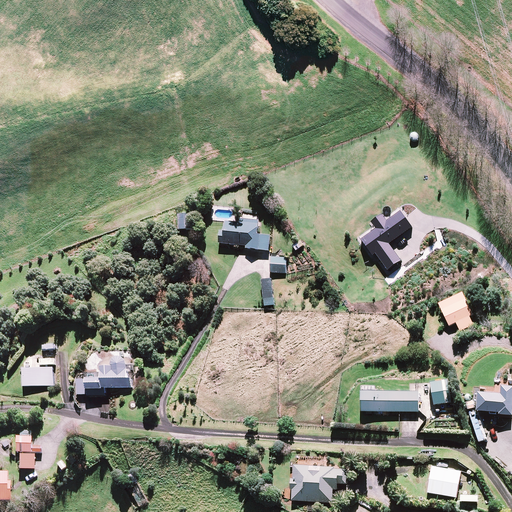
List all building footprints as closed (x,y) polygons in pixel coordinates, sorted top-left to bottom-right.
[(196,230),(196,214),(179,214),(179,230),(196,230)] [(260,221),(242,219),(241,224),(227,222),(226,232),(221,231),(220,244),(247,246),(247,249),(269,251),(271,236),(258,235),(260,221)] [(287,258),(272,257),(271,272),(286,273),(287,258)] [(275,305),(273,280),(264,280),(265,306),(275,305)] [(473,315),(463,294),(439,305),(449,326),(456,323),(460,332),(473,325),(469,317),(473,315)] [(115,359),(114,360),(114,367),(102,367),(103,371),(87,371),(87,379),(78,380),(79,396),(106,396),(106,388),(132,388),(132,375),(134,375),(134,365),(128,365),(128,360),(128,359),(127,358),(126,358),(125,357),(124,357),(123,357),(122,356),(121,356),(119,357),(118,357),(117,357),(116,358),(115,359)] [(54,386),(54,368),(24,369),(24,386),(54,386)] [(448,380),(431,382),(434,405),(451,403),(448,380)] [(511,411),(511,384),(497,383),(496,390),(478,388),(476,411),(498,413),(498,415),(511,416),(511,411)] [(419,412),(419,392),(362,392),(362,412),(419,412)] [(32,432),(21,432),(21,438),(17,438),(17,453),(32,453),(32,432)] [(347,469),(293,466),(291,500),(332,503),(333,489),(337,490),(337,484),(346,484),(347,469)] [(9,473),(0,473),(0,502),(11,502),(11,483),(8,483),(9,473)]
